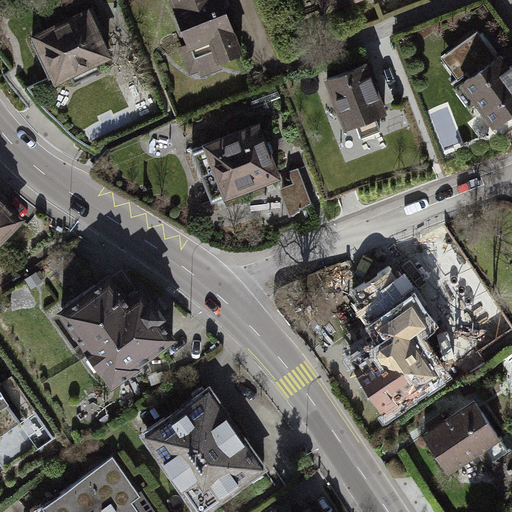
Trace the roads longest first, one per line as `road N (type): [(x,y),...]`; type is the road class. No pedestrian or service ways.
road 1 (residential): [(219,292),(511,182)]
road 2 (secondary): [(219,292),(325,413),(388,511)]
road 3 (secondary): [(0,129),(58,184),(219,292)]
